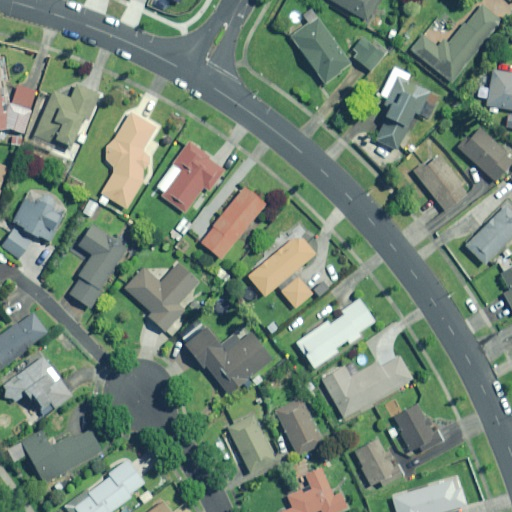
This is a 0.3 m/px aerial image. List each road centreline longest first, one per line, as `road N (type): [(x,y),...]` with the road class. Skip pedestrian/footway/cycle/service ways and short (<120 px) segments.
road 1 (tertiary): [(202,77),(295,144),(373,225),(482,386),(511,463)]
road 2 (tertiary): [(5,0),(91,27),(202,77)]
road 3 (residential): [(224,511),(140,387)]
